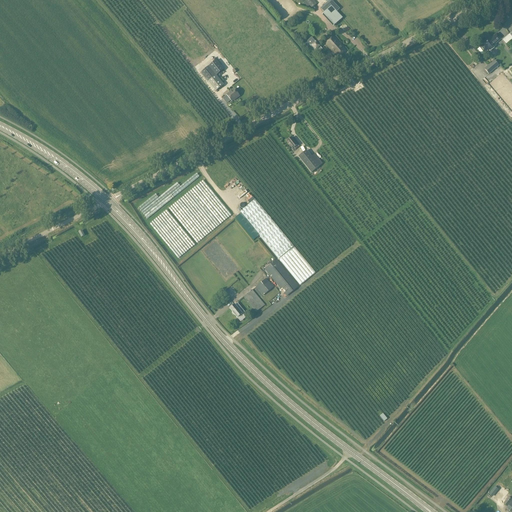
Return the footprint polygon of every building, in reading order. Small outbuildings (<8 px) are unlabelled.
[(334,26),(342,19),(332,7),(323,15),(324,16),(332,24),(334,26)] [(511,32),(502,40),(506,45),(511,39),(511,32)] [(495,46),(494,45),(501,39),(497,34),(490,40),(488,38),(481,43),(482,45),(479,47),(484,52),(487,50),(488,52),(495,46)] [(341,45),(335,37),(332,38),(331,37),(325,42),(326,44),(325,46),(332,53),(333,52),(337,57),(338,58),(345,51),(346,51),(341,45)] [(317,55),(323,50),(314,40),(313,39),(307,44),(309,45),(308,46),(317,55)] [(498,66),(494,62),(485,70),(488,74),(498,66)] [(216,92),(225,84),(212,69),(203,76),(216,92)] [(240,96),(234,90),(227,95),(227,98),(230,101),(232,103),(236,99),(240,96)] [(297,145),(292,138),(286,142),(292,149),(293,152),(299,147),(297,145)] [(322,164),(315,155),(312,157),(306,151),(298,157),(311,173),(319,166),(322,164)] [(224,191),(240,210),(252,200),(236,181),(224,191)] [(294,247),(255,200),(240,213),(279,260),(294,247)] [(182,245),(179,247),(180,248),(179,249),(183,255),(192,248),(186,241),(181,244),(182,245)] [(315,273),(294,247),(279,260),(300,285),(315,273)] [(277,260),(265,270),(286,297),(298,287),(277,260)] [(267,283),(263,285),(261,283),(256,287),(263,296),(273,288),(269,282),(267,283)] [(265,306),(252,290),(244,298),(256,313),(265,306)] [(230,309),(232,312),(237,318),(239,317),(241,320),(244,317),(242,315),(235,306),(230,309)] [(384,413),(380,416),(384,422),(388,419),(384,413)] [(492,486),(489,484),(483,492),(486,494),(492,486)] [(496,486),(490,494),(494,497),(500,489),(496,486)] [(511,500),(508,497),(503,504),(507,507),(509,505),(511,507),(511,508),(509,511),(511,511),(511,502),(511,500)]
